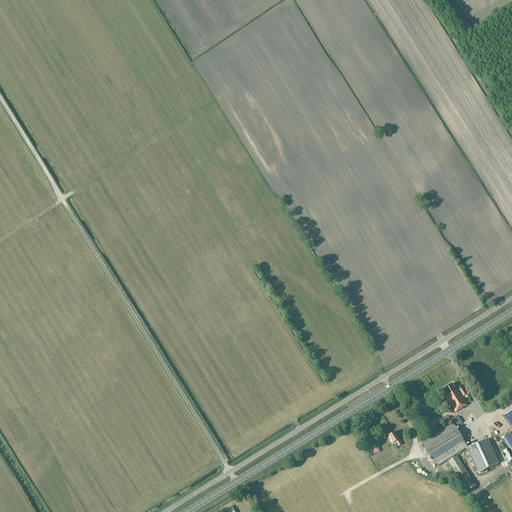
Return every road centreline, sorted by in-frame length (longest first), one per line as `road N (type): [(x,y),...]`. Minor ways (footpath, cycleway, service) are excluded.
road 1 (unclassified): [(165,511),(382,378)]
road 2 (primary): [(186,511),(387,387)]
road 3 (unclassified): [(382,378),(511,297)]
road 4 (primary): [(387,387),(511,311)]
